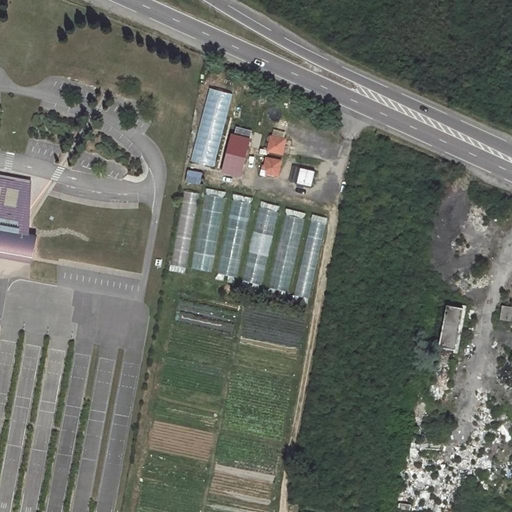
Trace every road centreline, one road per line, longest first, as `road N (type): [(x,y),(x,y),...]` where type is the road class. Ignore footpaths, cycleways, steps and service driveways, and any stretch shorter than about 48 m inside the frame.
road 1 (primary): [(130,0),(341,96),(448,131)]
road 2 (primary): [(448,131),(211,0)]
